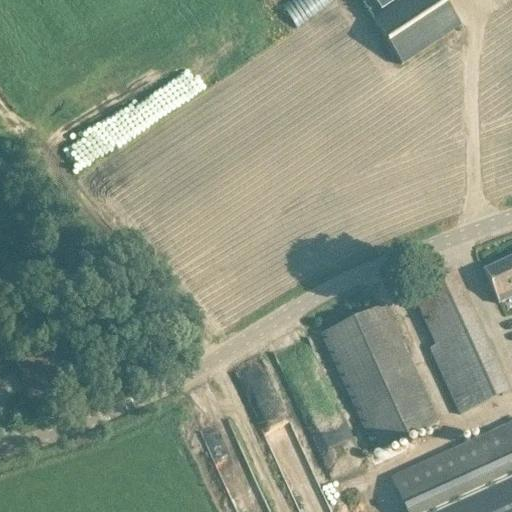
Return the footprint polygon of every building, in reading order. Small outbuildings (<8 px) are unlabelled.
[(443,0),(406,0),(373,23),(401,66),(461,26),(443,0)] [(374,0),(381,10),(396,0),(374,0)] [(511,258),(483,272),(498,305),(511,298),(511,258)] [(456,275),(413,294),(436,346),(430,349),(459,416),(507,393),(456,275)] [(384,307),(321,336),(375,454),(438,425),(384,307)] [(301,383),(328,372),(310,329),(283,340),(301,383)] [(271,357),(249,366),(265,403),(287,394),(271,357)] [(511,511),(511,429),(393,483),(406,511),(511,511)] [(302,469),(305,491),(320,488),(317,467),(302,469)] [(340,511),(333,491),(312,498),(316,511),(340,511)]
